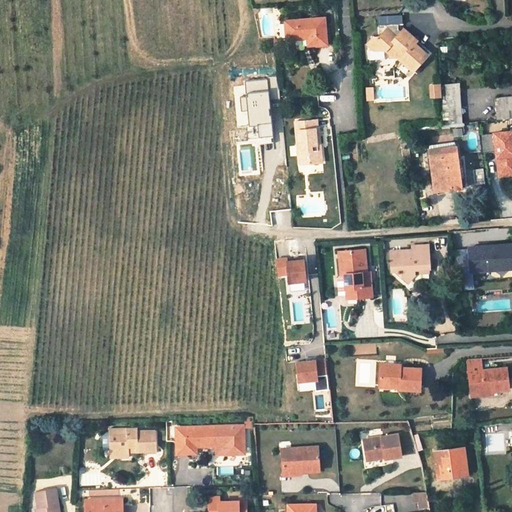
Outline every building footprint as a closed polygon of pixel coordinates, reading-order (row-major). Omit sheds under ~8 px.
[(398,25),(403,24),(402,16),(378,17),(378,26),(386,25),(398,25)] [(324,17),(286,21),(287,39),(308,38),(308,46),(327,44),(324,17)] [(386,25),(386,30),(396,39),(401,32),(398,30),(398,25),(386,25)] [(401,32),(396,39),(386,30),(380,38),(374,37),(373,37),(366,45),(374,52),(383,49),(389,54),(389,57),(397,57),(413,71),(414,70),(418,65),(427,55),(415,44),(417,41),(403,29),(401,32)] [(374,52),(369,53),(371,62),(386,59),(383,49),(374,52)] [(273,79),(250,81),(251,90),(248,91),(251,124),(254,124),(255,136),(264,135),(265,147),(282,145),(281,133),(277,134),(273,79)] [(463,123),(459,83),(442,84),(444,125),(463,123)] [(440,85),(432,85),(432,97),(441,96),(440,85)] [(511,96),(498,98),(499,119),(511,118),(511,96)] [(318,119),(296,122),(300,164),(319,163),(317,144),(321,144),(320,127),(319,128),(318,119)] [(511,130),(492,133),(492,134),(480,135),(482,152),(494,151),(497,177),(511,175),(511,130)] [(456,145),(429,149),(433,177),(435,176),(437,190),(452,188),(452,190),(453,190),(462,189),(456,145)] [(469,184),(485,182),(483,169),(467,171),(469,184)] [(412,248),(390,249),(391,269),(395,269),(401,281),(414,272),(413,268),(429,266),(428,243),(412,244),(412,248)] [(486,246),(468,248),(469,249),(470,266),(463,267),(465,290),(475,289),(473,271),(511,268),(511,244),(502,245),(502,246),(486,247),(486,246)] [(338,251),(340,274),(343,274),(345,297),(372,295),(370,270),(366,271),(364,249),(338,251)] [(470,266),(469,249),(454,250),(456,267),(463,267),(470,266)] [(286,258),(275,259),(277,275),(287,274),(288,283),(305,281),(303,260),(286,261),(286,258)] [(345,297),(343,274),(340,274),(339,274),(335,278),(337,294),(341,298),(345,297)] [(426,336),(429,329),(416,323),(413,330),(426,336)] [(325,358),(296,361),(298,380),(317,378),(317,375),(327,374),(325,358)] [(401,365),(381,364),(380,384),(398,385),(398,388),(420,389),(421,369),(401,368),(401,365)] [(507,368),(469,372),(472,390),(492,388),(492,391),(509,389),(507,368)] [(243,425),(215,426),(215,448),(215,454),(244,453),(243,425)] [(215,448),(215,426),(177,427),(178,453),(192,453),(191,449),(196,449),(215,448)] [(137,429),(109,431),(110,450),(119,449),(119,453),(129,453),(128,452),(128,447),(137,447),(137,451),(156,451),(155,431),(137,432),(137,429)] [(417,450),(422,449),(417,434),(413,436),(417,450)] [(399,435),(364,440),(367,459),(384,456),(385,460),(402,457),(399,435)] [(318,447),(281,448),(283,470),(300,469),(300,472),(320,470),(318,447)] [(464,448),(434,452),(438,477),(468,474),(464,448)] [(129,458),(129,453),(119,453),(119,449),(110,450),(110,459),(129,458)] [(423,467),(427,466),(423,453),(418,454),(423,467)] [(59,511),(56,488),(36,492),(38,508),(39,511),(59,511)] [(430,508),(427,493),(411,493),(413,503),(419,503),(420,510),(430,508)] [(209,505),(218,504),(218,502),(219,502),(219,497),(209,497),(209,505)] [(102,500),(85,501),(85,511),(122,511),(122,499),(102,500)] [(246,511),(246,503),(238,503),(238,501),(219,502),(218,502),(218,504),(209,505),(209,511),(246,511)]
